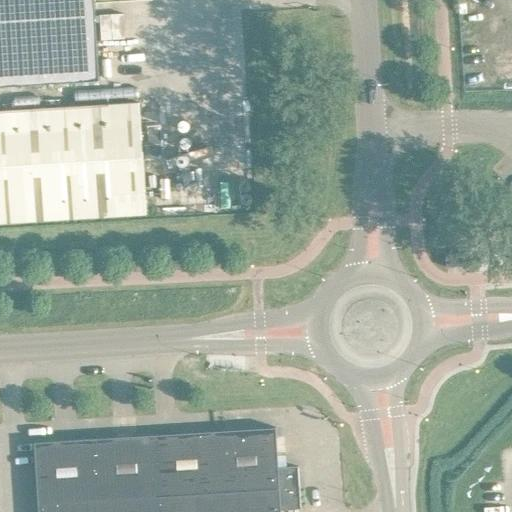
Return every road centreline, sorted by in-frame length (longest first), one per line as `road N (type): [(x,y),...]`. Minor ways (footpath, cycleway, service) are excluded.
road 1 (unclassified): [(317,299),(89,335)]
road 2 (unclassified): [(89,335),(319,337)]
road 3 (unclassified): [(399,511),(399,363)]
road 4 (unclassified): [(362,370),(391,511)]
road 5 (tertiary): [(372,140),(364,0)]
road 6 (tertiary): [(393,265),(372,140)]
road 7 (tertiary): [(372,140),(352,263)]
